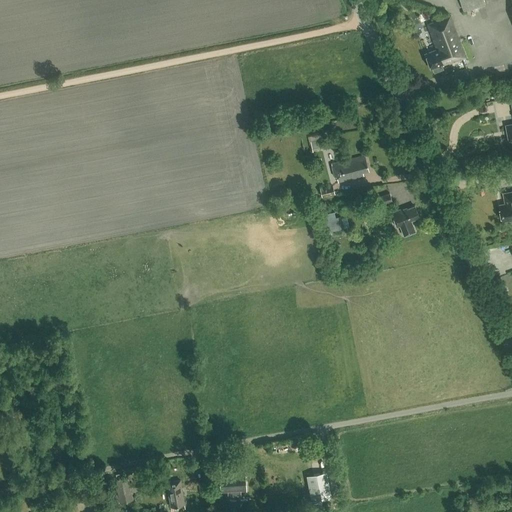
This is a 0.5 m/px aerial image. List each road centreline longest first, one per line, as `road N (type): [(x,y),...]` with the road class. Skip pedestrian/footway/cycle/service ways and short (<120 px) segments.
road 1 (track): [(0,494),(511,392)]
road 2 (tertiary): [(511,352),(354,0)]
road 3 (track): [(0,94),(364,22)]
